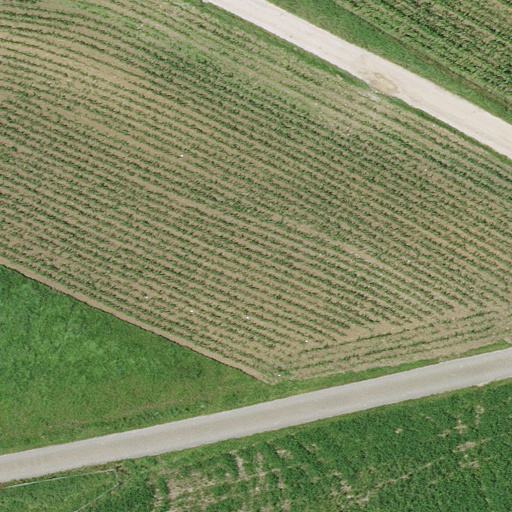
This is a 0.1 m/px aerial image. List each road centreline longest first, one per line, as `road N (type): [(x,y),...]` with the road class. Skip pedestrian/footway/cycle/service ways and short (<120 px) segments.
road 1 (track): [(0,470),(511,366)]
road 2 (track): [(511,140),(234,0)]
